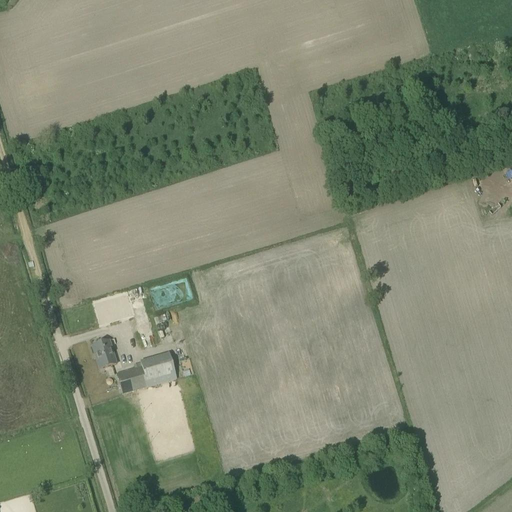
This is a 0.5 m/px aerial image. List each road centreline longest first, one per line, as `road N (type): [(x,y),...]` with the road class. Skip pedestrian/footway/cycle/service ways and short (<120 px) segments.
road 1 (track): [(62,353),(0,145)]
road 2 (unclassified): [(111,511),(62,353)]
